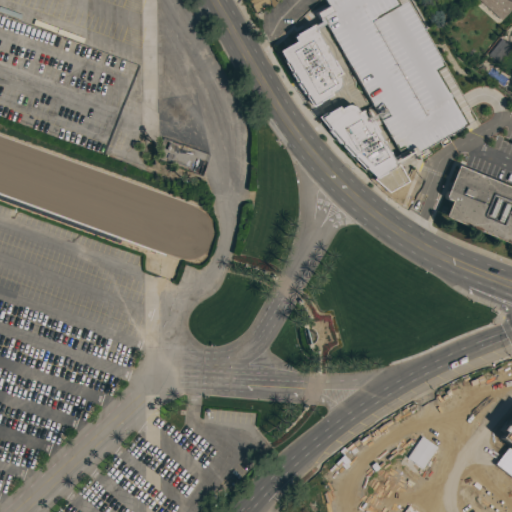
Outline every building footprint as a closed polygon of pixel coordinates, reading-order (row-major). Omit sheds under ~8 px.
[(276,0),(270,9),(269,5),(254,13),(246,0),(276,0)] [(468,130),(442,78),(446,76),(407,0),(324,0),(330,10),(317,16),(321,24),(295,38),(298,45),(282,53),(311,111),(335,99),(332,92),(340,88),(328,65),(333,62),(318,31),(328,26),(371,110),(361,115),(356,104),(330,117),(363,183),(468,130)] [(477,0),(511,0),(511,6),(499,20),(477,0)] [(496,62),(493,66),(489,62),(492,59),(486,55),(500,38),(511,48),(498,64),(496,62)] [(511,246),(442,217),(449,201),(444,199),(445,197),(443,196),(455,165),(511,189),(511,246)] [(511,450),(511,416),(503,429),(505,431),(499,437),(508,444),(506,446),(511,450)]
